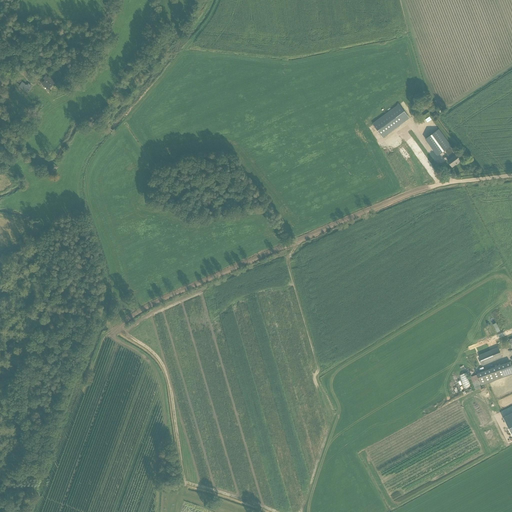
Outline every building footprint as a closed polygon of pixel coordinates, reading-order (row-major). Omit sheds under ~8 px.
[(54,62),(49,67),(54,71),(58,67),(54,62)] [(54,82),(46,75),(43,79),(45,80),(42,84),(48,90),(54,82)] [(27,86),(22,83),(19,86),(28,92),(31,86),(28,84),(27,86)] [(416,107),(419,111),(427,106),(424,101),(420,104),(416,107)] [(372,124),(382,138),(409,118),(399,104),(372,124)] [(425,139),(434,152),(437,156),(444,151),(450,158),(447,161),(452,167),(461,161),(456,154),(450,146),(451,146),(438,129),(425,139)] [(163,189),(162,193),(169,196),(168,197),(172,198),(174,193),(163,189)] [(478,355),(483,365),(502,357),(498,347),(478,355)] [(511,368),(509,361),(477,373),(481,385),(511,373),(511,368)] [(466,373),(460,375),(465,388),(471,386),(466,373)] [(511,412),(503,417),(511,435),(511,412)]
